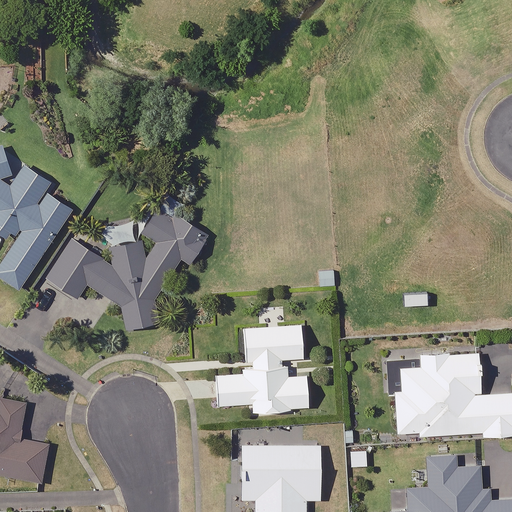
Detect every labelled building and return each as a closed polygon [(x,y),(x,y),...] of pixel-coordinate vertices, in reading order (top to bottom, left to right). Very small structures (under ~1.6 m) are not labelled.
[(0,234),(16,245),(0,269),(0,276),(20,290),(71,211),(44,194),(51,183),(24,166),(10,188),(0,181),(0,178),(13,175),(4,146),(0,147),(0,234)] [(148,243),(111,250),(106,261),(73,240),(48,279),(79,299),(88,286),(109,299),(109,307),(126,308),(125,328),(159,330),(161,291),(176,274),(175,269),(183,258),(193,265),(211,239),(182,219),(172,220),(160,212),(145,235),(148,243)] [(307,360),(305,326),(246,329),(248,374),(218,376),(219,407),(254,405),(254,415),(312,412),(310,376),(294,377),(293,361),(307,360)] [(511,393),(483,395),(482,354),(422,357),(385,359),(387,393),(396,392),(399,437),(484,433),(484,438),(511,437),(511,393)] [(29,405),(1,400),(0,404),(0,474),(43,482),(50,444),(23,439),(29,405)] [(323,501),(324,446),(245,445),(244,500),(257,501),(257,511),(307,511),(307,500),(323,501)] [(366,465),(366,449),(349,449),(349,466),(366,465)] [(458,456),(428,458),(430,487),(408,488),(409,511),(511,511),(511,500),(483,502),(481,468),(458,469),(458,456)]
